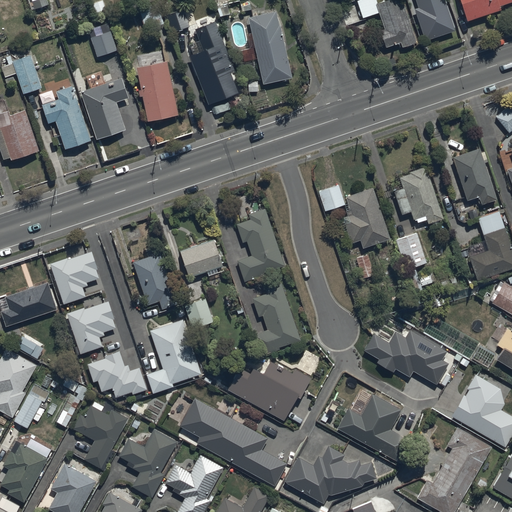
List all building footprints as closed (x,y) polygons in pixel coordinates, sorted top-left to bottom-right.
[(30,0),(34,8),(49,3),(48,0),(30,0)] [(104,0),(98,0),(92,2),(97,13),(108,9),(104,0)] [(385,27),(380,28),(386,45),(401,40),(402,45),(417,40),(403,0),(358,0),(359,2),(342,8),(351,34),(369,28),(365,16),(380,11),(385,27)] [(416,0),(418,6),(414,7),(425,39),(455,30),(445,0),(416,0)] [(462,0),(468,18),(502,8),(500,3),(509,0),(462,0)] [(156,1),(138,7),(146,29),(164,22),(156,1)] [(184,7),(164,14),(171,32),(191,25),(184,7)] [(277,8),(248,15),(264,83),(292,76),(277,8)] [(192,51),(189,53),(208,102),(239,90),(231,71),(236,69),(216,19),(195,28),(199,38),(189,42),(192,51)] [(111,29),(90,36),(97,57),(118,50),(111,29)] [(30,53),(12,59),(13,61),(17,72),(24,93),(42,86),(30,53)] [(178,113),(167,59),(136,65),(140,86),(138,86),(140,96),(142,95),(147,119),(178,113)] [(17,72),(13,61),(1,65),(5,76),(17,72)] [(122,76),(81,90),(97,137),(126,127),(117,100),(129,96),(122,76)] [(48,122),(56,119),(65,147),(91,138),(73,84),(57,89),(59,97),(42,103),(48,122)] [(10,108),(0,110),(0,151),(3,160),(40,148),(27,107),(11,113),(10,108)] [(511,110),(511,109),(497,121),(509,135),(511,132),(511,110)] [(482,153),(455,162),(469,203),(480,199),(482,207),(498,202),(482,153)] [(425,176),(402,184),(416,223),(426,220),(430,228),(443,223),(425,176)] [(374,194),(348,203),(356,226),(347,229),(354,247),(360,244),(364,254),(392,244),(374,194)] [(265,208),(236,218),(248,252),(237,256),(244,276),(284,261),(265,208)] [(511,256),(504,235),(484,242),(489,255),(471,262),(479,284),(511,271),(511,256)] [(415,236),(397,242),(406,271),(424,265),(415,236)] [(213,237),(179,248),(187,273),(221,261),(213,237)] [(90,248),(49,262),(62,300),(85,292),(81,281),(100,274),(90,248)] [(160,248),(131,258),(148,306),(176,297),(160,248)] [(369,254),(349,259),(353,276),(361,273),(362,277),(375,274),(369,254)] [(456,277),(441,281),(444,290),(458,285),(456,277)] [(8,306),(1,308),(6,321),(55,305),(46,280),(4,294),(8,306)] [(280,283),(254,293),(266,326),(253,331),(260,350),(299,335),(280,283)] [(511,292),(505,288),(494,307),(511,317),(511,292)] [(213,320),(205,295),(184,302),(193,327),(213,320)] [(107,299),(66,313),(79,351),(103,343),(99,331),(116,325),(107,299)] [(183,317),(150,328),(163,367),(147,372),(153,388),(202,372),(183,317)] [(375,338),(365,354),(411,380),(415,375),(437,388),(453,359),(404,331),(394,349),(375,338)] [(44,347),(23,334),(16,345),(38,359),(44,347)] [(511,340),(497,366),(511,374),(511,340)] [(5,347),(0,356),(0,407),(10,413),(36,364),(5,347)] [(119,351),(88,362),(98,389),(110,385),(115,397),(145,386),(138,364),(126,368),(119,351)] [(236,371),(227,389),(283,419),(308,373),(270,353),(262,367),(252,362),(245,376),(236,371)] [(475,373),(452,414),(504,444),(511,429),(511,414),(499,407),(503,400),(500,387),(475,373)] [(74,395),(70,393),(56,420),(66,425),(79,398),(83,400),(89,389),(79,384),(74,395)] [(399,407),(370,391),(358,412),(349,407),(339,426),(400,459),(412,438),(389,426),(399,407)] [(41,399),(28,392),(14,418),(27,425),(41,399)] [(194,396),(179,422),(199,433),(195,440),(274,484),(287,462),(261,447),(267,436),(194,396)] [(92,439),(82,456),(101,466),(128,417),(112,408),(110,412),(87,400),(72,428),(92,439)] [(426,477),(416,495),(445,511),(452,511),(491,446),(457,426),(447,443),(452,446),(431,481),(426,477)] [(140,467),(131,484),(152,495),(180,442),(153,428),(145,445),(127,436),(117,455),(140,467)] [(9,465),(0,481),(0,483),(24,497),(47,455),(16,439),(4,462),(9,465)] [(315,466),(297,457),(286,481),(322,499),(326,492),(375,478),(369,457),(350,462),(323,449),(315,466)] [(511,449),(492,487),(511,498),(511,449)] [(180,511),(201,511),(225,466),(199,452),(189,470),(175,462),(166,480),(187,492),(177,510),(180,511)] [(57,487),(46,508),(53,511),(77,511),(96,478),(63,461),(50,484),(57,487)] [(224,496),(215,511),(261,511),(270,496),(253,487),(243,505),(224,496)] [(111,491),(99,511),(137,511),(140,507),(111,491)] [(2,495),(0,498),(0,511),(15,511),(20,504),(2,495)] [(372,500),(352,507),(354,511),(372,511),(376,511),(372,500)]
